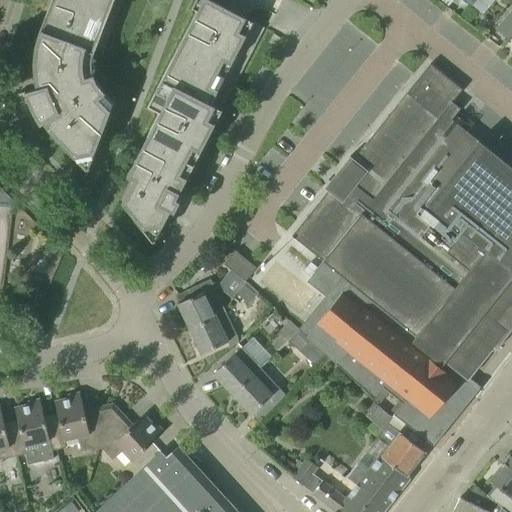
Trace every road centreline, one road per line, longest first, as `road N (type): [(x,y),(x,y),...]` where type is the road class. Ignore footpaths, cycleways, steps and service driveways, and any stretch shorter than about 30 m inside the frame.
road 1 (residential): [(139,298),(201,238),(292,64),(346,0)]
road 2 (residential): [(283,511),(190,414),(150,338)]
road 3 (residential): [(139,298),(0,155)]
road 4 (residential): [(511,109),(381,0)]
road 5 (residential): [(412,511),(511,389)]
road 6 (residential): [(0,369),(150,338)]
